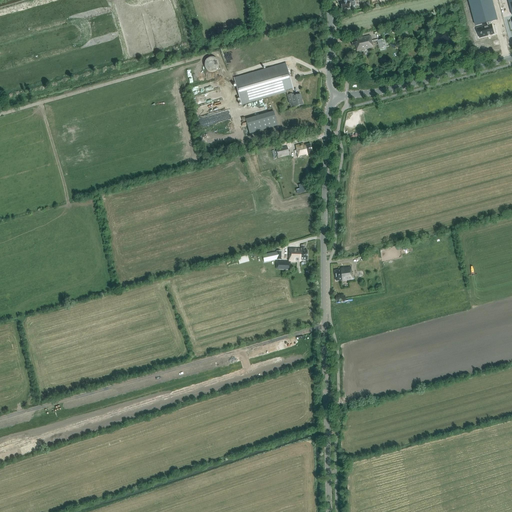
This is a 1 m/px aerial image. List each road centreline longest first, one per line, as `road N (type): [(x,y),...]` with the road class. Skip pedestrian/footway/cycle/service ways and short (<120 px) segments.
road 1 (tertiary): [(328,511),(325,180),(327,116),(336,96)]
road 2 (tertiary): [(336,96),(511,57)]
